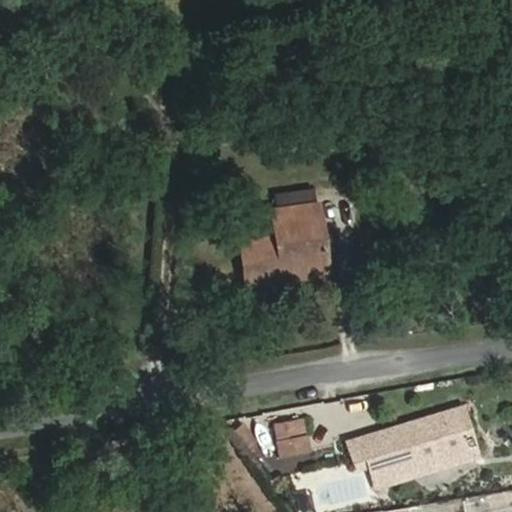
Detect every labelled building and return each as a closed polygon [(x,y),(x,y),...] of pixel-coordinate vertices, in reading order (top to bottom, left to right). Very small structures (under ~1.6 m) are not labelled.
[(324,260),(317,204),(272,211),(276,238),(240,243),(246,284),(283,279),(281,266),(324,260)] [(326,273),(324,260),(281,266),(283,279),(326,273)] [(475,451),(461,407),(346,442),(352,463),(367,459),(369,466),(374,482),(475,451)] [(307,451),(302,420),(273,425),(279,456),(307,451)] [(255,440),(242,425),(235,430),(248,446),(255,440)] [(369,466),(367,459),(352,463),(355,470),(369,466)]
